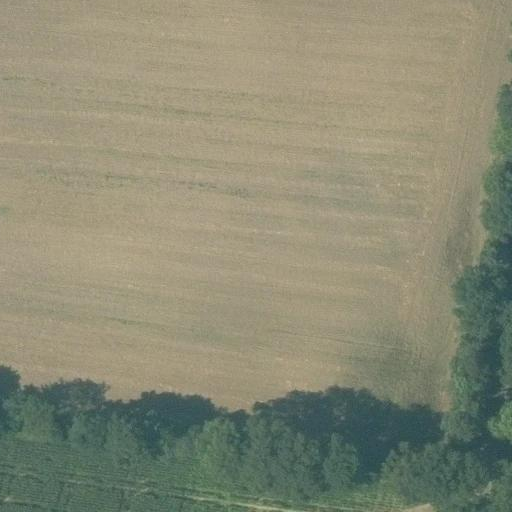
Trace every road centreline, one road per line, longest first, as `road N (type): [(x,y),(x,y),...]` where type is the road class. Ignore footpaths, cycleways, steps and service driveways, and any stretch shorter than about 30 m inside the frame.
road 1 (track): [(483,467),(0,402)]
road 2 (unclassified): [(511,334),(473,511)]
